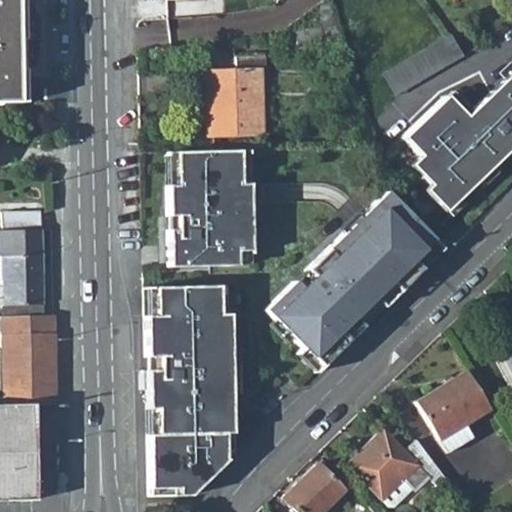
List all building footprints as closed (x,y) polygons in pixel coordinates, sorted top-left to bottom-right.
[(320,28),(334,25),(326,0),(321,0),(315,5),(320,28)] [(320,28),(295,32),(297,44),(321,40),(320,28)] [(453,34),(382,74),(398,97),(466,56),(453,34)] [(199,146),(214,145),(214,135),(262,134),(261,69),(264,69),(264,55),(235,56),(235,69),(203,71),(203,90),(209,89),(210,133),(199,134),(199,146)] [(511,64),(478,98),(490,110),(495,105),(490,99),(511,77),(511,64)] [(421,188),(441,210),(508,145),(506,144),(511,138),(511,77),(490,99),(495,105),(490,110),(478,98),(462,114),(442,93),(399,136),(416,154),(406,163),(426,183),(421,188)] [(247,251),(246,184),(237,184),(236,151),(174,152),(175,185),(165,185),(166,266),(234,265),(234,251),(247,251)] [(317,366),(358,326),(353,321),(373,301),(378,306),(438,247),(383,193),(262,311),(317,366)] [(2,213),(2,232),(41,231),(40,213),(2,213)] [(0,305),(42,305),(41,231),(2,232),(0,231),(0,305)] [(143,328),(145,394),(229,391),(225,312),(216,313),(215,286),(152,286),(154,328),(143,328)] [(56,404),(55,372),(53,316),(0,316),(0,351),(6,351),(7,403),(13,403),(31,404),(32,404),(56,404)] [(511,335),(488,348),(511,395),(511,335)] [(463,370),(412,401),(430,429),(443,452),(471,437),(462,421),(487,407),(463,370)] [(229,391),(145,394),(146,490),(175,489),(175,497),(184,496),(223,457),(223,431),(231,431),(229,391)] [(0,402),(0,501),(34,500),(32,431),(31,404),(13,403),(7,403),(0,402)] [(378,497),(392,483),(394,485),(401,478),(414,465),(448,500),(455,494),(414,441),(402,451),(380,428),(364,443),(366,446),(347,464),(378,497)] [(295,511),(317,511),(341,489),(314,462),(280,496),(295,511)] [(65,475),(57,475),(56,492),(61,492),(65,493),(65,475)] [(392,483),(378,497),(389,508),(410,488),(401,478),(394,485),(392,483)]
